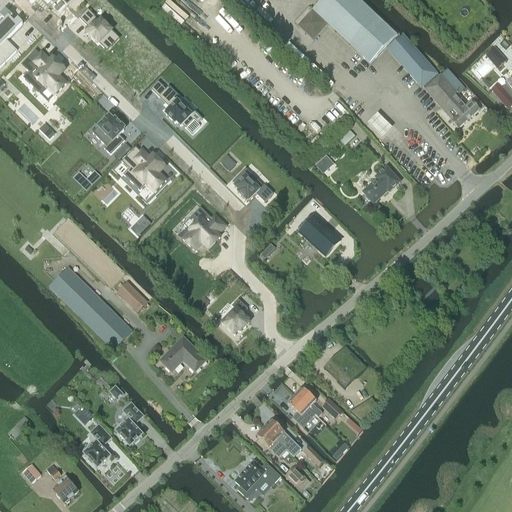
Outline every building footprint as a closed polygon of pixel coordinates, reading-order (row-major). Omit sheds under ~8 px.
[(370,66),(386,48),(396,37),(357,0),(323,0),(298,27),(313,41),(327,25),(370,66)] [(101,21),(97,26),(94,23),(97,20),(88,11),(79,20),(87,28),(85,30),(88,32),(86,33),(88,35),(87,36),(88,37),(90,39),(98,47),(99,45),(103,49),(116,37),(101,21)] [(13,22),(6,15),(0,20),(0,21),(2,23),(0,24),(0,52),(23,29),(18,24),(15,28),(11,24),(13,22)] [(438,78),(403,38),(401,40),(398,37),(396,37),(386,48),(421,89),(422,88),(452,123),(451,124),(457,130),(479,111),(472,103),(470,101),(466,105),(456,95),(463,89),(446,71),(441,76),(440,75),(438,78)] [(485,57),(498,71),(507,62),(495,48),(485,57)] [(35,52),(21,66),(29,73),(23,79),(40,95),(47,88),(55,97),(66,85),(58,77),(64,70),(53,59),(50,63),(41,55),(40,56),(35,52)] [(511,80),(510,82),(511,84),(511,86),(504,94),(498,87),(491,93),(504,107),(508,111),(511,107),(511,80)] [(166,91),(158,98),(170,110),(166,114),(167,115),(166,116),(175,125),(176,124),(181,128),(182,127),(186,130),(194,122),(198,125),(202,121),(169,88),(166,91)] [(109,117),(92,134),(106,148),(104,150),(110,156),(124,142),(119,137),(124,132),(123,131),(124,130),(115,120),(113,122),(109,117)] [(39,131),(50,141),(55,136),(44,125),(39,131)] [(166,183),(158,174),(165,168),(158,161),(154,158),(153,157),(150,160),(142,152),(140,154),(136,149),(121,163),(129,170),(123,176),(140,193),(147,186),(155,194),(166,183)] [(319,172),(330,162),(327,158),(316,168),(319,172)] [(227,169),(230,172),(235,166),(232,164),(227,169)] [(387,192),(389,194),(400,184),(386,169),(375,179),(377,181),(363,193),(366,196),(365,197),(365,199),(368,202),(370,203),(371,202),(373,205),(387,192)] [(264,204),(273,196),(264,187),(263,188),(245,170),(232,184),(236,187),(234,189),(239,193),(237,194),(247,203),(248,202),(249,203),(256,196),(264,204)] [(202,244),(209,251),(220,239),(217,236),(224,228),(215,219),(213,221),(200,209),(184,226),(191,233),(183,241),(194,252),(202,244)] [(326,256),(338,242),(314,220),(301,234),(326,256)] [(275,250),(271,246),(260,257),(265,261),(275,250)] [(50,287),(114,352),(133,333),(68,269),(50,287)] [(137,315),(140,312),(147,303),(127,283),(119,291),(116,294),(137,315)] [(234,309),(220,323),(234,337),(238,332),(240,334),(249,324),(248,323),(248,322),(242,316),(247,310),(238,301),(232,307),(234,309)] [(198,304),(194,309),(200,314),(204,310),(198,304)] [(183,363),(195,374),(207,362),(183,339),(160,362),(172,374),(183,363)] [(329,365),(323,371),(345,392),(356,380),(367,370),(365,370),(362,370),(351,359),(348,356),(345,349),(329,365)] [(123,396),(115,388),(109,393),(117,401),(123,396)] [(296,398),(314,416),(318,412),(312,407),(316,403),(303,390),(302,391),(300,391),(297,394),(298,395),(296,398)] [(288,406),(298,415),(293,420),(303,429),(311,420),(314,416),(296,398),(293,401),(291,400),(289,403),(289,405),(288,406)] [(362,424),(377,407),(372,400),(351,414),(362,424)] [(343,415),(328,401),(322,408),(336,422),(343,415)] [(138,439),(142,436),(133,426),(134,424),(135,425),(143,418),(131,405),(123,412),(124,414),(123,415),(122,417),(122,419),(123,421),(124,422),(116,430),(117,431),(116,433),(129,447),(133,444),(134,445),(140,441),(138,439)] [(81,415),(89,423),(93,419),(85,411),(81,415)] [(7,435),(14,441),(31,424),(24,418),(7,435)] [(267,428),(265,430),(286,452),(290,456),(293,459),(301,451),(284,434),(272,422),(271,424),(270,423),(266,427),(267,428)] [(103,447),(111,440),(99,427),(91,434),(92,436),(91,437),(90,439),(90,441),(91,443),(92,444),(84,452),(85,453),(84,455),(88,459),(87,461),(91,466),(93,464),(97,469),(110,458),(100,448),(102,446),(103,447)] [(258,437),(257,438),(269,450),(275,455),(279,460),(281,457),(286,452),(265,430),(262,433),(261,432),(257,436),(258,437)] [(303,453),(318,468),(324,462),(309,448),(303,453)] [(254,463),(235,483),(240,488),(237,491),(247,500),(256,491),(268,478),(275,484),(280,479),(266,465),(261,470),(254,463)] [(23,475),(32,485),(41,478),(32,467),(23,475)] [(52,467),(46,472),(55,482),(61,477),(52,467)] [(306,480),(295,469),(285,478),(297,489),(306,480)] [(69,501),(78,494),(65,478),(57,485),(59,487),(52,492),(64,506),(65,505),(68,506),(70,504),(69,501)]
